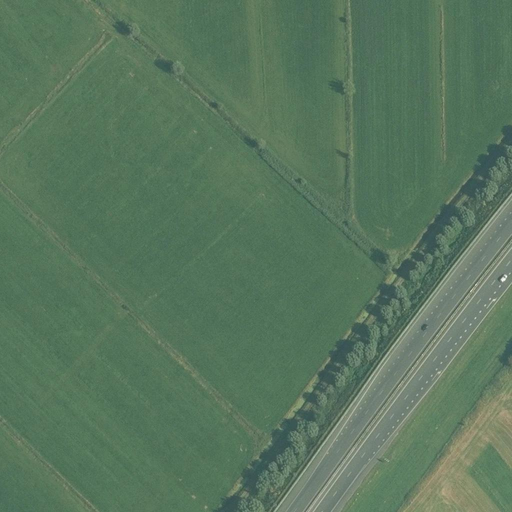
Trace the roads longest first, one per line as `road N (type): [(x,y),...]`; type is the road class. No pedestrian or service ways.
road 1 (motorway): [(511,222),(295,511)]
road 2 (motorway): [(322,511),(511,261)]
